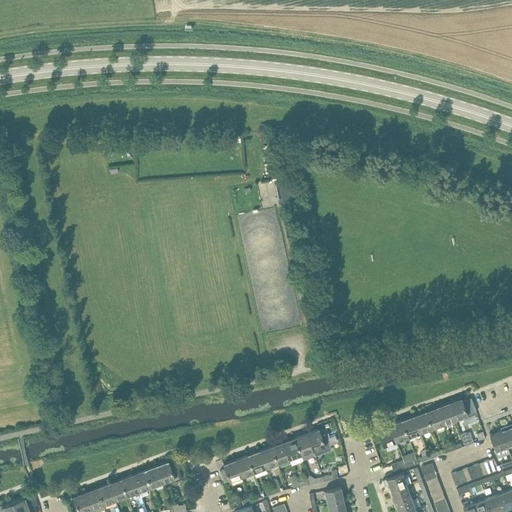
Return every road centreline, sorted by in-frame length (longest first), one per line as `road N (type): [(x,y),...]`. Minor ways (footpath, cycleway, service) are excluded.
road 1 (primary): [(162,63),(289,70),(511,126)]
road 2 (track): [(295,342),(301,371),(0,438)]
road 3 (primary): [(277,62),(341,72),(511,72)]
road 4 (primary): [(511,53),(277,62)]
road 5 (track): [(0,34),(166,25)]
road 6 (primary): [(0,78),(162,63)]
